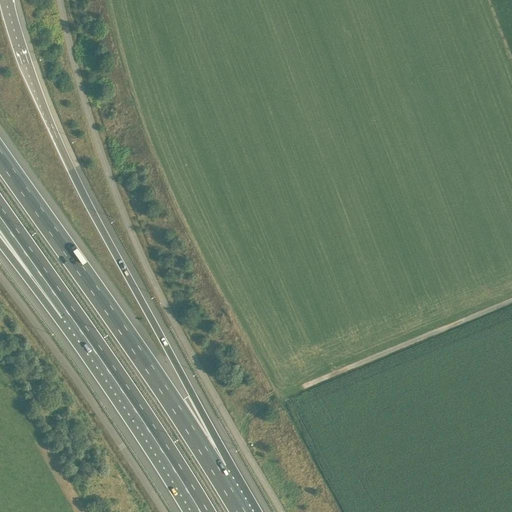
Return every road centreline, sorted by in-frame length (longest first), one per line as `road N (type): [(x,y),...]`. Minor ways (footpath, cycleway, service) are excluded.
road 1 (motorway): [(218,473),(196,402),(54,133),(8,0)]
road 2 (motorway): [(218,473),(0,157)]
road 3 (motorway): [(94,346),(203,511)]
road 4 (motorway): [(0,211),(94,346)]
road 5 (motorway): [(0,241),(94,346)]
